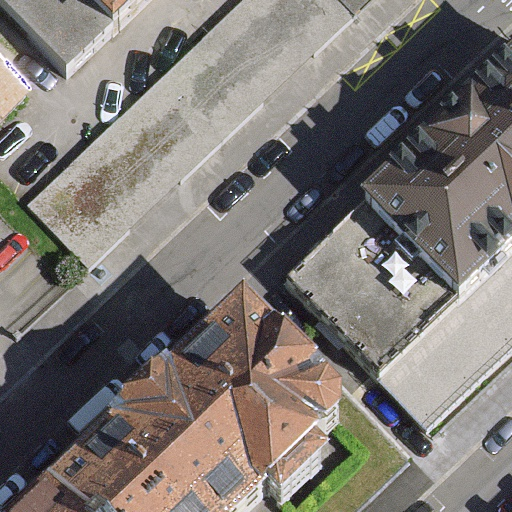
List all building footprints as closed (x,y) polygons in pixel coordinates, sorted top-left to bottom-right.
[(107,42),(67,0),(0,0),(0,9),(66,80),(107,42)] [(331,0),(249,0),(194,52),(29,208),(86,268),(89,271),(352,22),(331,0)] [(67,0),(107,42),(113,47),(132,29),(135,32),(169,0),(67,0)] [(331,0),(352,22),(374,0),(331,0)] [(0,124),(28,97),(0,67),(0,124)] [(422,158),(363,214),(459,314),(511,263),(511,71),(473,110),(471,108),(447,131),(421,156),(422,158)] [(315,261),(285,289),(365,372),(380,388),(459,314),(363,214),(315,261)] [(511,263),(459,314),(380,388),(426,435),(511,352),(511,263)] [(55,510),(56,511),(248,511),(266,495),(280,510),(319,472),(306,458),(337,428),(244,330),(175,396),(171,392),(146,416),(117,444),(121,448),(55,510)]
